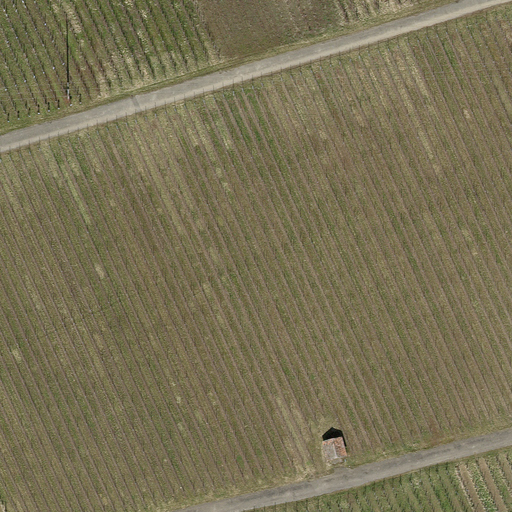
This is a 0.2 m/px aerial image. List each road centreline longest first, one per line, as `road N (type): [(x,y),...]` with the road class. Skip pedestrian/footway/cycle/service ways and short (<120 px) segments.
road 1 (track): [(0,146),(511,0)]
road 2 (track): [(199,511),(511,434)]
